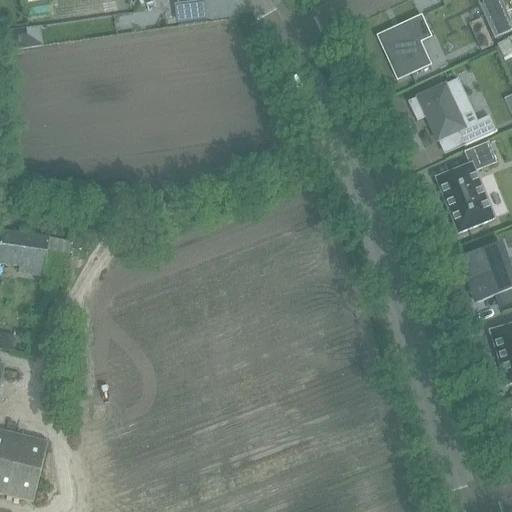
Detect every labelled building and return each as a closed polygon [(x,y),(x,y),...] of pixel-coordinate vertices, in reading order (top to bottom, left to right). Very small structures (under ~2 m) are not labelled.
[(511,25),(500,0),(476,0),(494,40),(511,32),(511,25)] [(206,20),(206,19),(204,4),(175,8),(178,24),(206,20)] [(420,18),(377,39),(398,82),(430,67),(419,44),(430,39),(420,18)] [(458,81),(408,104),(417,123),(426,119),(437,143),(458,134),(465,148),(497,133),(497,132),(495,133),(489,118),(469,127),(464,116),(472,112),(458,81)] [(470,167),(436,181),(458,236),(494,221),(474,173),(495,165),(488,146),(466,155),(470,167)] [(19,275),(45,278),(65,281),(70,243),(2,233),(0,245),(0,267),(19,270),(19,275)] [(479,302),(479,304),(501,296),(505,307),(503,308),(503,309),(511,306),(511,269),(504,246),(464,260),(464,262),(467,261),(481,301),(479,302)] [(491,333),(489,334),(490,336),(490,335),(506,385),(506,386),(506,388),(508,387),(511,385),(511,327),(491,333)] [(0,496),(33,505),(35,500),(48,445),(0,432),(0,496)]
